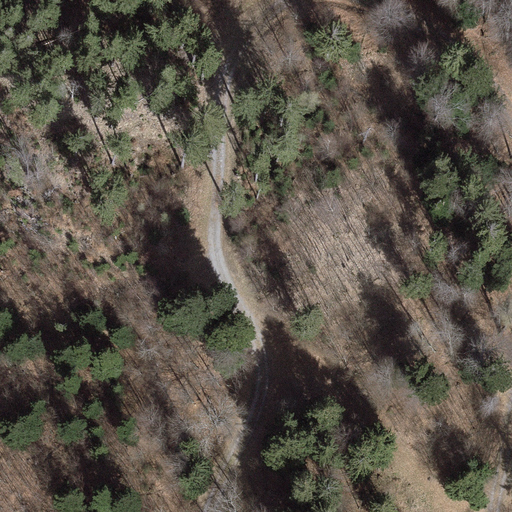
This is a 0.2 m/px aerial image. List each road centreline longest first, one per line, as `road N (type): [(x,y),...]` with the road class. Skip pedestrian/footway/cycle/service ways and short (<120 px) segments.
road 1 (track): [(212,511),(254,413),(264,361),(261,337),(226,285),(214,243),(221,97),(241,43),(287,0)]
road 2 (track): [(454,511),(312,355),(261,337)]
road 3 (track): [(371,0),(448,41),(511,103)]
